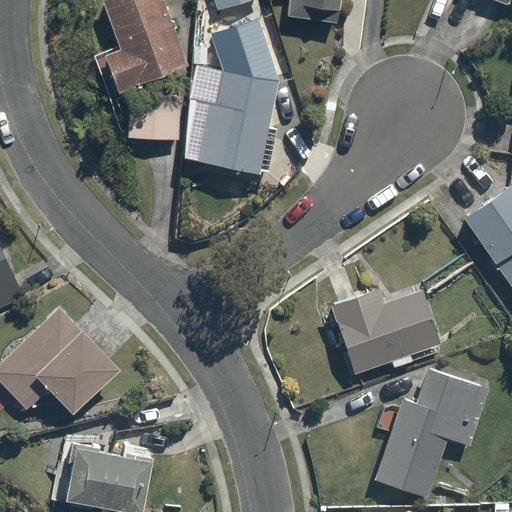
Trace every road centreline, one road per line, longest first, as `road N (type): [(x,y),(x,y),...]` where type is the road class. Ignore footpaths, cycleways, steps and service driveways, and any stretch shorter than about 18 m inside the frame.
road 1 (residential): [(6,0),(11,94),(30,145),(69,206),(192,330)]
road 2 (residential): [(192,330),(368,169),(404,111)]
road 3 (residential): [(192,330),(250,450),(260,511)]
